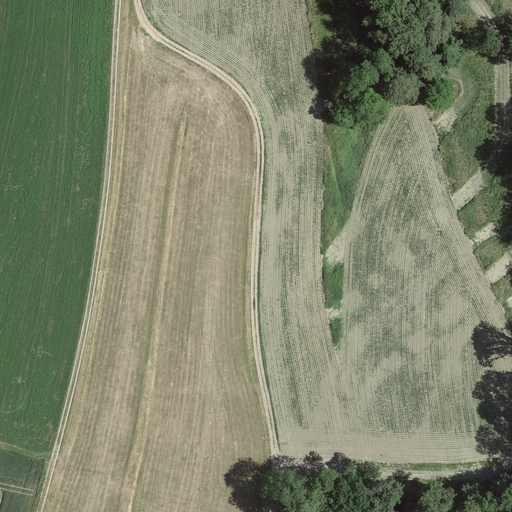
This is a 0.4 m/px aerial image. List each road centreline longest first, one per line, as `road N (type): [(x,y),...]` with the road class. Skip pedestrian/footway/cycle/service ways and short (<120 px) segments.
road 1 (track): [(511,468),(279,469),(255,315),(257,121),(229,82),(143,25),(136,0)]
road 2 (track): [(40,511),(104,205),(117,0)]
